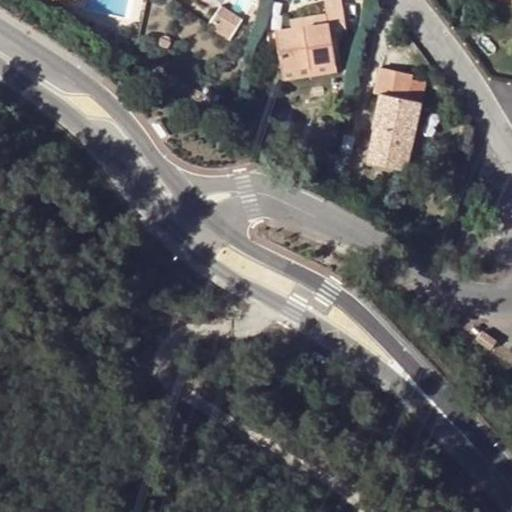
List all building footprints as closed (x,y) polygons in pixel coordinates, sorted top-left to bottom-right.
[(229,0),(229,2),(251,10),(254,0),(229,0)] [(345,27),(340,0),(324,0),(326,13),(327,21),(292,28),(275,31),(283,78),(335,69),(329,30),(345,27)] [(242,18),(221,5),(208,25),(228,39),(242,18)] [(292,28),(327,21),(326,13),(290,18),(292,28)] [(413,74),(379,67),(375,91),(377,92),(370,126),(374,127),(367,159),(408,168),(422,102),(420,101),(408,98),(412,79),(413,74)] [(420,101),(425,82),(412,79),(408,98),(420,101)] [(476,341),(490,352),(497,342),(483,331),(476,341)]
